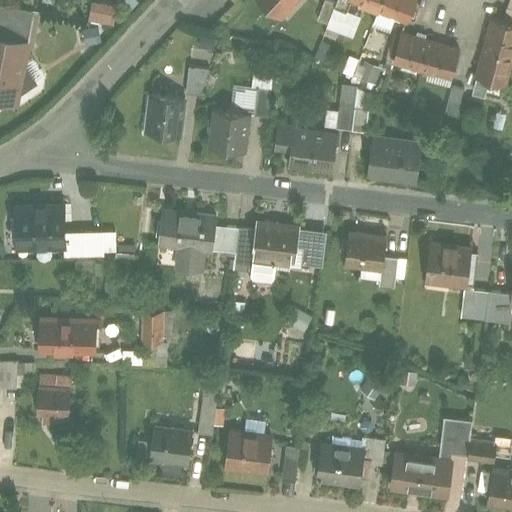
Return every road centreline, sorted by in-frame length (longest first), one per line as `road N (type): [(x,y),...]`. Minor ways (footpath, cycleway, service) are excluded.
road 1 (residential): [(50,134),(83,157),(129,171),(511,219)]
road 2 (residential): [(0,477),(258,511)]
road 3 (residential): [(178,0),(50,134)]
